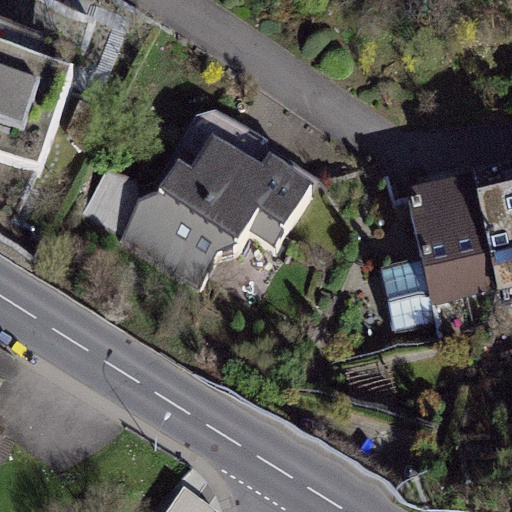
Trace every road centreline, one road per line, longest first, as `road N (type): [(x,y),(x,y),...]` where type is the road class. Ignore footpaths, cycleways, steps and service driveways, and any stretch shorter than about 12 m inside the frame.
road 1 (secondary): [(0,297),(319,494)]
road 2 (residential): [(189,0),(421,147)]
